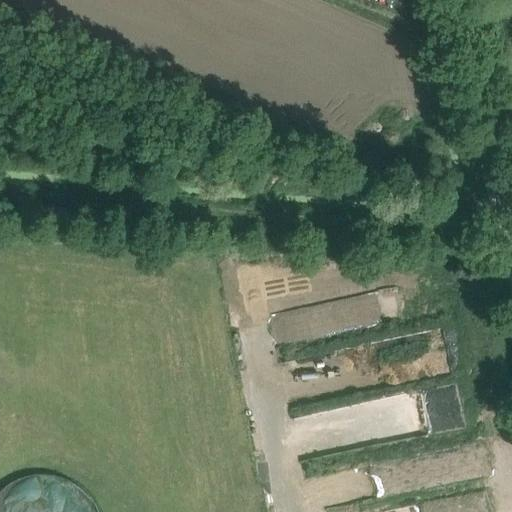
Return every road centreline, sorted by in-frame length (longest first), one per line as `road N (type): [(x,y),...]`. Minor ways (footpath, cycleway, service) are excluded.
road 1 (track): [(0,198),(409,234),(509,235)]
road 2 (unclassified): [(511,248),(461,0)]
